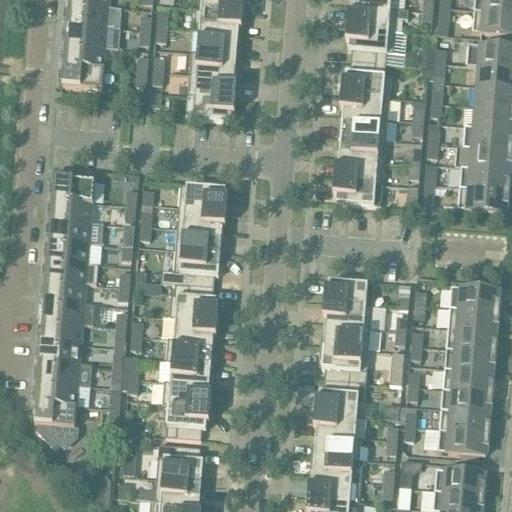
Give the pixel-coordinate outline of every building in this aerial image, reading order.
[(70,0),(69,9),(109,12),(110,0),(70,0)] [(153,9),(153,0),(143,0),(143,8),(153,9)] [(243,18),(244,3),(241,3),(241,0),(191,0),(191,13),(195,13),(195,14),(240,17),(243,18)] [(349,0),(349,2),(352,3),(352,10),(397,14),(405,15),(406,0),(349,0)] [(440,0),(439,12),(450,13),(450,0),(440,0)] [(511,0),(475,0),(474,15),(511,18),(511,0)] [(423,16),(433,17),(434,3),(424,3),(423,16)] [(68,29),(108,32),(109,12),(69,9),(68,29)] [(347,32),(395,36),(396,23),(408,24),(409,15),(405,15),(397,14),(352,10),(351,18),(348,17),(347,32)] [(450,13),(439,12),(438,26),(449,27),(450,13)] [(195,14),(193,35),(239,39),(239,32),(242,32),(243,18),(240,17),(195,14)] [(511,18),(474,15),(472,36),(511,39),(511,18)] [(433,17),(423,16),(421,30),(432,31),(433,17)] [(158,19),(157,32),(167,33),(168,20),(158,19)] [(141,35),(151,36),(152,22),(142,21),(141,35)] [(68,29),(66,49),(106,53),(119,54),(121,33),(108,32),(68,29)] [(166,47),(167,33),(157,32),(156,46),(166,47)] [(407,37),(395,36),(347,32),(346,46),(349,46),(348,54),(352,54),(351,66),(386,69),(387,58),(406,59),(407,37)] [(150,50),(151,36),(141,35),(139,49),(150,50)] [(238,47),(239,39),(193,35),(192,57),(239,61),(240,48),(238,47)] [(64,70),(104,73),(106,53),(66,49),(64,70)] [(467,70),(511,73),(511,52),(469,49),(467,70)] [(435,54),(419,53),(418,70),(433,71),(435,54)] [(436,54),(435,67),(445,68),(446,55),(436,54)] [(192,57),(190,78),(235,82),(236,74),(238,74),(239,61),(192,57)] [(137,75),(147,76),(149,62),(138,61),(137,75)] [(153,75),(164,76),(165,63),(154,62),(153,75)] [(386,69),(351,66),(350,77),(346,77),(345,85),(343,84),(342,99),(389,103),(391,81),(385,80),(386,69)] [(435,67),(433,83),(444,84),(445,68),(435,67)] [(103,94),(104,73),(64,70),(63,91),(103,94)] [(511,73),(467,70),(480,71),(478,91),(511,94),(511,73)] [(422,82),(433,83),(433,73),(423,72),(422,82)] [(147,76),(137,75),(136,89),(146,90),(147,76)] [(164,76),(153,75),(152,89),(163,90),(164,76)] [(236,104),(237,90),(234,89),(235,82),(190,78),(188,100),(233,103),(236,104)] [(511,94),(478,91),(476,112),(511,114),(511,94)] [(433,94),(431,108),(442,109),(443,95),(433,94)] [(162,98),(151,97),(150,111),(161,112),(162,98)] [(389,103),(342,99),(340,113),(343,113),(342,121),(388,124),(389,103)] [(236,104),(233,103),(188,100),(188,101),(194,101),(194,102),(192,123),(231,126),(232,118),(235,118),(236,104)] [(441,122),(442,109),(431,108),(430,121),(441,122)] [(465,130),(465,131),(511,135),(511,114),(476,112),(475,131),(465,130)] [(415,113),(413,126),(424,127),(425,114),(415,113)] [(386,146),(388,124),(342,121),(342,129),(339,128),(338,142),(386,146)] [(424,127),(413,126),(412,140),(423,141),(424,127)] [(511,136),(511,135),(465,131),(463,151),(511,155),(511,142),(511,143),(511,136)] [(429,135),(428,149),(438,150),(440,136),(429,135)] [(384,167),(386,146),(338,142),(337,155),(340,156),(339,164),(384,167)] [(438,150),(428,149),(427,162),(437,163),(438,150)] [(458,172),(461,172),(471,173),(509,176),(509,168),(511,168),(511,155),(463,151),(460,151),(458,172)] [(411,156),(410,169),(420,170),(421,156),(411,156)] [(334,185),(382,189),(384,167),(339,164),(338,171),(336,171),(334,185)] [(419,184),(420,170),(410,169),(409,183),(419,184)] [(461,172),(459,192),(510,196),(511,184),(508,183),(509,176),(461,172)] [(57,173),(56,183),(55,183),(53,204),(93,207),(95,186),(95,176),(57,173)] [(425,190),(435,190),(436,177),(426,176),(425,190)] [(336,199),(335,207),(374,211),(376,189),(382,190),(382,189),(334,185),(333,199),(336,199)] [(225,201),(226,193),(181,190),(179,210),(179,212),(224,216),(227,216),(228,201),(225,201)] [(434,204),(435,190),(425,190),(424,203),(434,204)] [(418,192),(408,191),(406,215),(416,216),(418,192)] [(509,209),(510,196),(459,192),(458,213),(505,217),(506,209),(509,209)] [(126,210),(136,210),(137,196),(127,195),(126,210)] [(154,196),(144,195),(142,209),(153,210),(154,196)] [(52,224),(92,228),(93,207),(53,204),(52,224)] [(136,210),(126,210),(125,224),(135,224),(136,210)] [(227,216),(224,216),(179,212),(177,234),(222,237),(223,230),(226,230),(227,216)] [(141,231),(151,231),(152,218),(142,217),(141,231)] [(90,248),(92,228),(52,224),(50,245),(90,248)] [(151,231),(141,231),(140,244),(150,245),(151,231)] [(222,237),(177,234),(175,255),(223,259),(224,246),(222,245),(222,237)] [(124,236),(123,250),(133,251),(134,237),(124,236)] [(88,268),(90,248),(50,245),(48,265),(88,268)] [(132,265),(133,251),(123,250),(121,264),(132,265)] [(223,259),(175,255),(174,276),(163,275),(161,288),(176,289),(214,292),(215,281),(219,281),(219,272),(222,272),(223,259)] [(97,289),(98,269),(88,268),(48,265),(47,285),(87,289),(97,289)] [(138,286),(146,286),(147,276),(139,275),(138,286)] [(119,291),(130,292),(131,278),(120,277),(119,291)] [(85,309),(87,289),(47,285),(45,306),(85,309)] [(326,293),(324,307),(366,311),(366,310),(372,311),(374,289),(368,289),(329,285),(328,293),(326,293)] [(137,286),(136,298),(144,299),(149,295),(149,287),(146,286),(138,286),(137,286)] [(170,322),(215,326),(218,326),(219,312),(216,311),(217,304),(213,303),(214,292),(189,290),(176,289),(175,300),(172,300),(170,322)] [(130,292),(119,291),(118,305),(128,306),(130,292)] [(451,291),(450,313),(500,317),(501,304),(498,304),(499,295),(451,291)] [(416,296),(415,310),(425,311),(426,297),(416,296)] [(410,301),(399,300),(398,314),(408,315),(410,301)] [(43,326),(83,329),(85,309),(45,306),(43,326)] [(324,307),(323,322),(326,322),(325,329),(370,333),(372,311),(366,310),(366,311),(324,307)] [(424,324),(425,311),(415,310),(414,323),(424,324)] [(500,317),(450,313),(448,333),(496,337),(496,329),(499,329),(500,317)] [(117,318),(116,332),(126,333),(127,318),(117,318)] [(396,335),(407,336),(408,322),(397,321),(396,335)] [(215,326),(170,322),(170,323),(163,323),(162,343),(168,344),(213,347),(214,340),(216,340),(218,326),(215,326)] [(82,350),(83,329),(43,326),(42,346),(82,350)] [(133,327),(132,341),(142,342),(143,328),(133,327)] [(321,350),(369,354),(370,333),(325,329),(325,337),(322,337),(321,350)] [(126,333),(116,332),(115,346),(125,347),(126,333)] [(496,337),(448,333),(446,353),(497,358),(498,345),(495,345),(496,337)] [(407,336),(396,335),(395,349),(406,349),(407,336)] [(412,350),(422,351),(423,338),(413,337),(412,350)] [(141,355),(142,342),(132,341),(131,354),(141,355)] [(213,347),(168,344),(166,365),(172,366),(214,369),(215,356),(212,356),(213,347)] [(80,370),(82,350),(42,346),(40,367),(80,370)] [(326,373),(325,385),(360,387),(366,388),(369,354),(321,350),(320,364),(322,364),(322,373),(326,373)] [(422,351),(412,350),(411,364),(421,365),(422,351)] [(497,358),(446,353),(445,374),(492,378),(493,370),(496,370),(497,358)] [(403,370),(404,358),(393,357),(392,369),(403,370)] [(113,372),(123,373),(124,359),(114,358),(113,372)] [(170,387),(210,391),(210,382),(213,382),(214,369),(172,366),(170,387)] [(40,367),(38,387),(78,390),(90,391),(92,371),(80,370),(40,367)] [(129,370),(128,384),(139,385),(140,371),(129,370)] [(123,373),(113,372),(111,386),(122,387),(123,373)] [(445,374),(443,394),(493,398),(494,386),(492,385),(492,378),(445,374)] [(408,391),(419,392),(420,378),(409,378),(408,391)] [(139,385),(128,384),(127,397),(137,398),(139,385)] [(315,418),(357,421),(360,387),(325,385),(324,396),(320,395),(319,403),(316,403),(315,418)] [(77,411),(78,390),(38,387),(37,407),(77,411)] [(208,412),(210,412),(211,398),(209,398),(210,391),(170,387),(164,387),(163,408),(208,412)] [(419,392),(408,391),(407,405),(418,406),(419,392)] [(443,394),(441,414),(489,418),(490,410),(492,411),(493,398),(443,394)] [(109,413),(120,414),(121,400),(110,399),(109,413)] [(35,436),(55,456),(62,450),(72,440),(73,432),(75,432),(77,411),(37,407),(35,429),(36,429),(35,436)] [(210,412),(208,412),(163,408),(163,409),(169,410),(166,443),(181,444),(201,445),(202,434),(206,434),(207,426),(209,426),(210,412)] [(384,423),(399,424),(401,411),(385,410),(384,423)] [(120,414),(109,413),(108,427),(118,428),(120,414)] [(489,418),(441,414),(440,435),(490,439),(491,426),(488,426),(489,418)] [(317,432),(316,439),(316,440),(361,443),(361,442),(355,442),(357,421),(315,418),(314,432),(317,432)] [(406,418),(405,431),(415,432),(416,419),(406,418)] [(139,425),(127,424),(126,438),(138,439),(139,425)] [(388,431),(387,445),(398,446),(399,432),(388,431)] [(414,446),(415,432),(405,431),(404,445),(414,446)] [(489,451),(490,439),(440,435),(438,456),(485,460),(486,451),(489,451)] [(360,465),(361,443),(316,440),(316,448),(313,447),(312,461),(354,464),(360,465)] [(396,459),(398,446),(387,445),(386,459),(396,459)] [(124,461),(122,480),(134,480),(137,450),(128,450),(124,452),(124,461)] [(159,450),(156,484),(204,488),(205,475),(203,475),(203,465),(200,465),(201,453),(159,450)] [(354,464),(312,461),(311,474),(313,474),(313,482),(352,486),(354,464)] [(411,480),(422,471),(422,467),(402,466),(401,479),(400,493),(410,493),(411,480)] [(385,474),(384,488),(394,489),(395,475),(385,474)] [(435,496),(485,500),(486,487),(483,487),(484,478),(437,474),(435,496)] [(106,480),(87,497),(101,511),(110,511),(111,511),(111,485),(106,480)] [(350,507),(360,508),(362,486),(352,486),(313,482),(312,490),(309,489),(308,504),(350,507)] [(156,484),(155,505),(200,509),(201,501),(203,501),(204,488),(156,484)] [(393,502),(394,489),(384,488),(383,502),(393,502)] [(129,490),(119,489),(118,502),(128,503),(129,490)] [(400,493),(398,511),(408,511),(410,493),(400,493)] [(484,511),(485,500),(435,496),(433,511),(484,511)]
